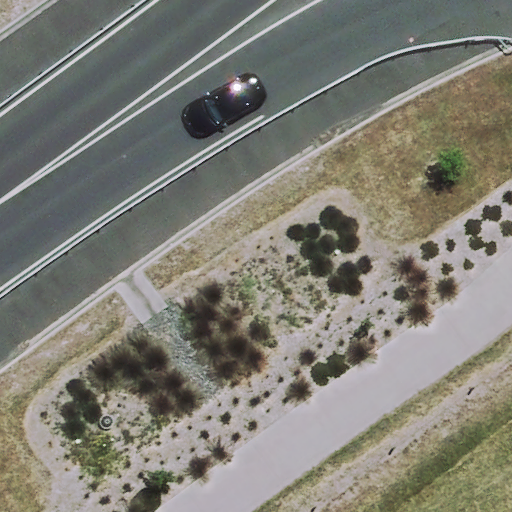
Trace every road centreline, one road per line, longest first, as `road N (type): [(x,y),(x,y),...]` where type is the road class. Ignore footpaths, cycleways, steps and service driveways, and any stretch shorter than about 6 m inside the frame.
road 1 (secondary): [(419,0),(307,53),(93,178),(0,248)]
road 2 (secondary): [(0,160),(212,0)]
